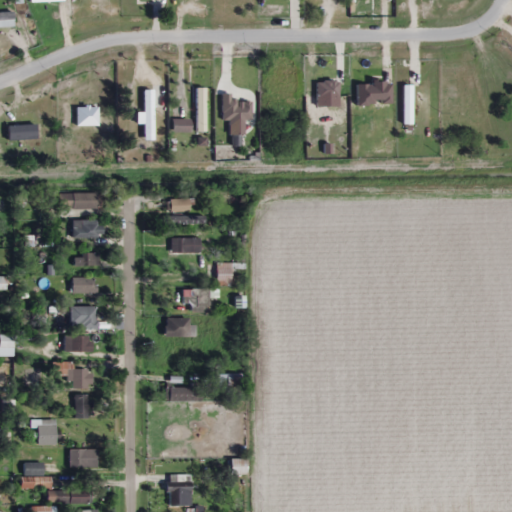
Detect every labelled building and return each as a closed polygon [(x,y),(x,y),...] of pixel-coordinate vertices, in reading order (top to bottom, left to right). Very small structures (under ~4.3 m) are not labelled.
[(195,89),(195,131),(205,131),(205,89),(195,89)] [(152,90),(143,90),(143,134),(152,134),(152,90)] [(511,112),(511,94),(496,101),(503,116),(511,112)] [(6,140),(36,140),(36,125),(6,125),(6,140)] [(96,194),(61,194),(61,210),(96,210),(96,194)] [(187,212),(187,200),(166,200),(166,212),(187,212)] [(203,216),(167,216),(167,224),(203,224),(203,216)] [(72,238),(100,238),(100,221),(72,221),(72,238)] [(170,254),(198,254),(198,239),(170,239),(170,254)] [(99,254),(74,254),(74,267),(99,267),(99,254)] [(71,294),(96,294),(96,278),(71,278),(71,294)] [(69,307),(69,329),(96,329),(96,307),(69,307)] [(196,338),(196,326),(188,326),(188,319),(163,319),(163,338),(196,338)] [(0,348),(13,349),(13,335),(0,335),(0,348)] [(63,353),(91,353),(91,336),(63,336),(63,353)] [(91,370),(72,370),(72,364),(58,364),(58,377),(71,377),(71,389),(91,389),(91,370)] [(239,375),(215,375),(215,389),(239,389),(239,375)] [(165,401),(196,401),(196,388),(165,388),(165,401)] [(74,419),(88,419),(88,395),(74,395),(74,419)] [(36,445),(55,445),(55,421),(36,421),(36,445)] [(96,450),(68,450),(68,469),(96,469),(96,450)] [(245,460),(229,460),(229,475),(245,475),(245,460)] [(42,464),(23,464),(23,476),(42,476),(42,464)] [(191,475),(168,475),(168,507),(191,507),(191,475)] [(50,488),(50,477),(20,477),(20,488),(50,488)] [(87,504),(87,492),(48,491),(48,504),(87,504)]
